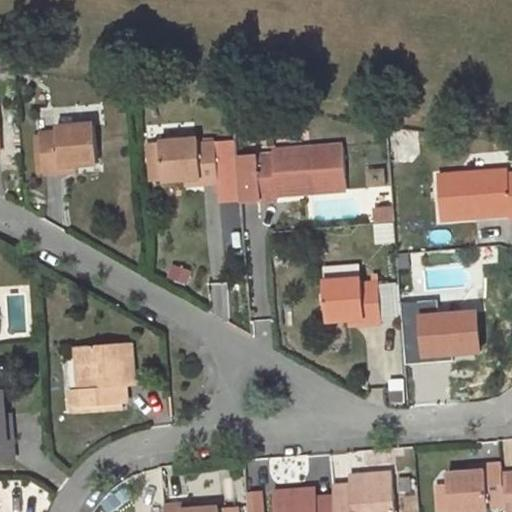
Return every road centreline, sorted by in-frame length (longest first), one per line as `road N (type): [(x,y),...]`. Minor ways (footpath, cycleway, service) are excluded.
road 1 (residential): [(0,221),(229,342)]
road 2 (residential): [(67,511),(85,476),(109,461),(146,445),(231,436)]
road 3 (residential): [(229,342),(384,425)]
road 4 (residential): [(231,436),(384,425)]
road 5 (residential): [(384,425),(511,415)]
